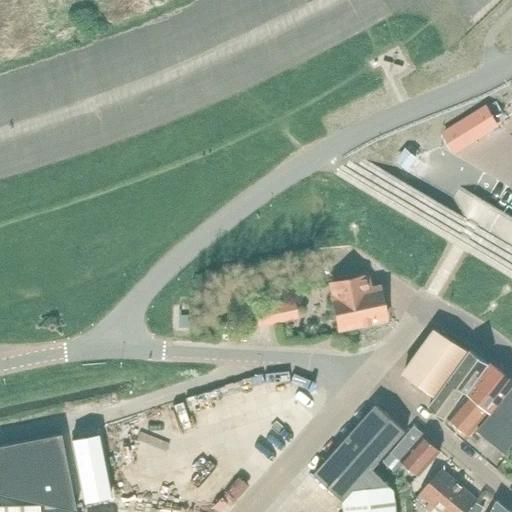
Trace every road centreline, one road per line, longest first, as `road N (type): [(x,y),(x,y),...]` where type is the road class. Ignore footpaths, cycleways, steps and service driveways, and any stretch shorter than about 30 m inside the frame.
road 1 (unclassified): [(109,350),(151,288),(226,219),(321,155),(511,64)]
road 2 (unclassified): [(109,350),(310,360)]
road 3 (residential): [(511,497),(370,371)]
road 4 (residential): [(247,511),(370,371)]
